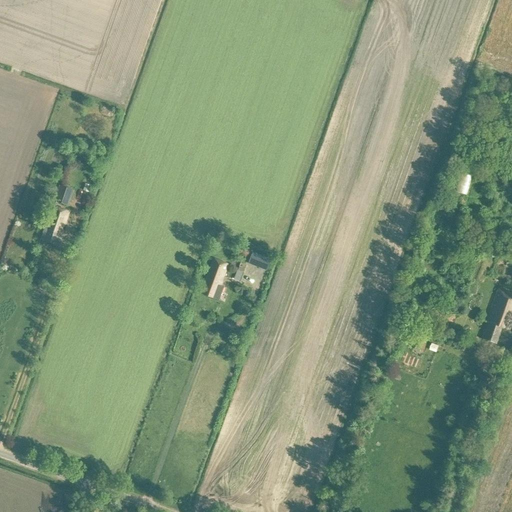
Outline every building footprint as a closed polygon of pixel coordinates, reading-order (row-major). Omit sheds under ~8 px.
[(457,192),(469,194),(473,174),(460,172),(457,192)] [(90,197),(95,181),(88,179),(87,185),(85,184),(83,191),(84,191),(83,195),(90,197)] [(67,206),(72,191),(58,186),(53,201),(67,206)] [(62,231),(68,213),(53,208),(47,226),(45,225),(40,239),(59,246),(64,232),(62,231)] [(482,283),(491,260),(477,254),(468,277),(482,283)] [(248,264),(267,271),(270,262),(251,255),(248,264)] [(511,260),(500,256),(492,274),(511,282),(511,281),(511,260)] [(212,259),(204,282),(208,283),(204,295),(212,298),(217,286),(219,287),(221,283),(220,283),(227,264),(212,259)] [(239,282),(242,274),(236,271),(233,280),(239,282)] [(475,295),(478,287),(467,284),(465,291),(475,295)] [(509,331),(511,322),(511,295),(498,289),(485,322),(486,322),(483,331),(484,331),(481,339),(496,344),(501,328),(509,331)] [(424,354),(426,342),(416,341),(414,352),(424,354)]
